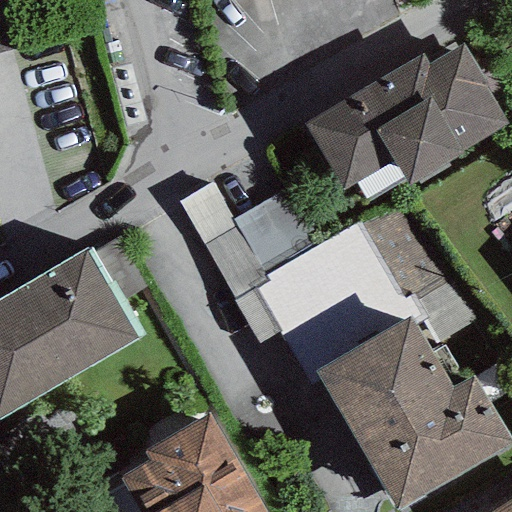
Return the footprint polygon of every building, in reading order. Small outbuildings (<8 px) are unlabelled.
[(21,0),(0,0),(0,54),(34,45),(21,0)] [(428,64),(422,53),(303,124),(343,191),(355,184),(369,207),(510,123),(463,43),(428,64)] [(177,202),(259,344),(280,332),(310,384),(319,379),(314,370),(410,315),(416,324),(426,319),(412,294),(402,300),(326,169),(235,221),(212,182),(177,202)] [(89,249),(0,300),(0,414),(138,335),(89,249)] [(319,379),(396,510),(511,443),(472,376),(453,387),(416,324),(410,315),(314,370),(319,379)] [(143,451),(149,461),(117,479),(135,511),(266,511),(209,413),(143,451)] [(511,511),(511,500),(492,511),(511,511)]
